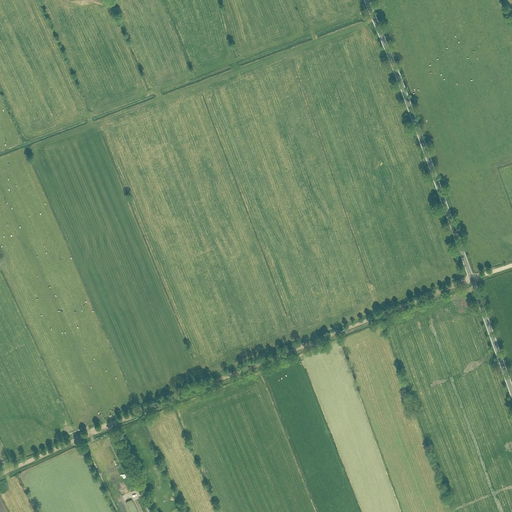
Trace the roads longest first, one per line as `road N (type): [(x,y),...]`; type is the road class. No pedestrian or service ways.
road 1 (track): [(0,473),(511,264)]
road 2 (unclassified): [(511,396),(367,0)]
